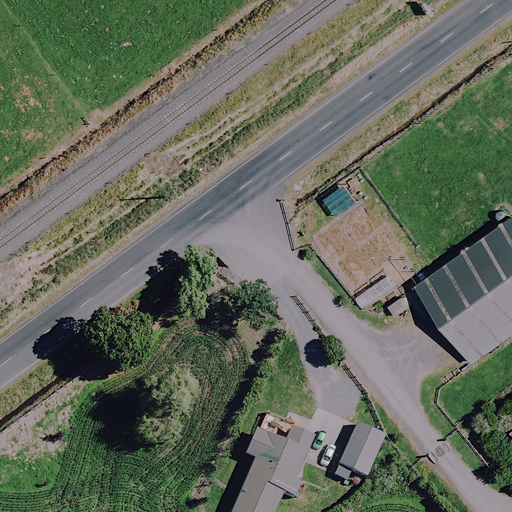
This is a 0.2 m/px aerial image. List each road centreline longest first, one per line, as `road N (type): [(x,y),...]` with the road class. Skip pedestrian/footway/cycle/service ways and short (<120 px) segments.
road 1 (tertiary): [(0,363),(492,0)]
road 2 (track): [(262,169),(511,480)]
